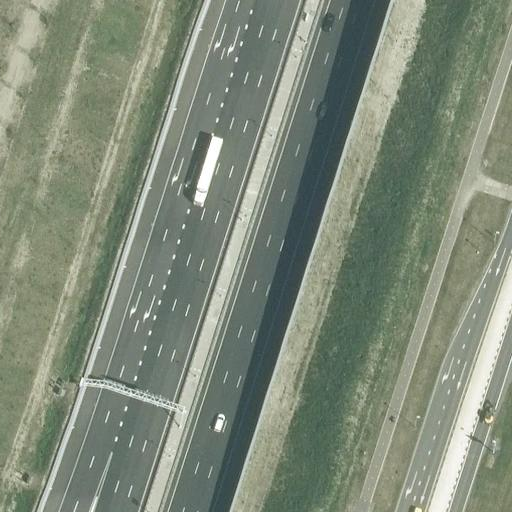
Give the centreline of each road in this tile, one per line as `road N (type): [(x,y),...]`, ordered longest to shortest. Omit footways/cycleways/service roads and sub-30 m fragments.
road 1 (motorway): [(191,511),(358,0)]
road 2 (motorway): [(277,0),(132,461)]
road 3 (secondary): [(511,233),(417,511)]
road 4 (secondary): [(455,511),(511,337)]
